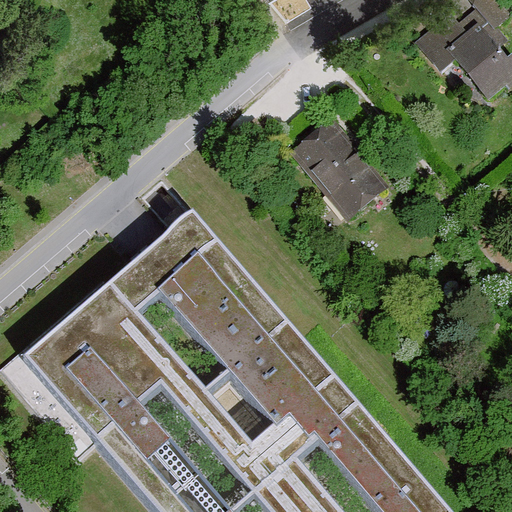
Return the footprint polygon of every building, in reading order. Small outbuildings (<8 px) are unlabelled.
[(490,22),(496,30),(511,16),(511,10),(503,0),(479,0),(473,7),(478,13),(488,23),(490,22)] [(458,63),(490,100),(511,81),(511,73),(506,66),(494,52),(477,32),(488,23),(478,13),(460,28),(456,24),(429,37),(424,52),(443,75),(458,63)] [(477,32),(494,52),(507,42),(496,30),(490,22),(488,23),(477,32)] [(298,157),(350,219),(385,190),(334,127),(298,157)] [(446,511),(196,220),(24,366),(149,511),(446,511)]
